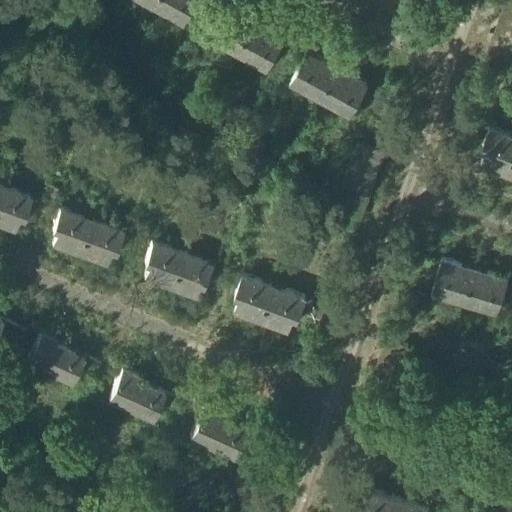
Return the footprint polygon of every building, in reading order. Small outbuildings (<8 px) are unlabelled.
[(156,0),(155,3),(185,20),(195,0),(156,0)] [(511,1),(509,0),(506,0),(489,50),(510,58),(511,58),(511,1)] [(223,2),(207,32),(237,49),(252,23),(241,17),(243,13),(223,2)] [(263,29),(252,23),(237,49),(267,66),(284,36),(265,25),(263,29)] [(325,59),(307,49),(290,79),(320,95),(334,70),(323,63),(325,59)] [(510,58),(489,50),(485,62),(506,69),(510,58)] [(334,70),(320,95),(350,112),(366,82),(349,73),(347,77),(334,70)] [(511,160),(511,133),(490,125),(482,144),(486,146),(481,160),(508,170),(511,160)] [(358,141),(335,208),(339,209),(359,216),(360,217),(383,150),(358,141)] [(30,193),(0,181),(0,218),(13,223),(18,211),(22,213),(30,193)] [(46,181),(35,212),(45,216),(57,185),(46,181)] [(90,215),(58,203),(50,223),(55,225),(50,238),(78,248),(90,215)] [(359,216),(339,209),(335,219),(355,226),(359,216)] [(122,227),(90,215),(78,248),(105,258),(109,246),(114,247),(122,227)] [(137,216),(126,247),(137,251),(148,220),(137,216)] [(182,249),(150,238),(143,257),(147,259),(143,272),(170,282),(182,249)] [(214,261),(182,249),(170,282),(197,292),(202,280),(207,281),(214,261)] [(230,250),(218,280),(229,285),(241,254),(230,250)] [(461,261),(441,255),(432,289),(465,298),(473,269),(460,266),(461,261)] [(486,273),(473,269),(465,298),(498,308),(507,274),(488,269),(486,273)] [(274,283),(242,272),(235,292),(239,293),(234,305),(262,316),(274,283)] [(511,280),(503,311),(511,313),(511,280)] [(306,295),(274,283),(262,316),(289,326),(294,314),(298,315),(306,295)] [(31,323),(21,319),(12,339),(21,343),(31,323)] [(83,352),(54,339),(56,334),(39,327),(26,358),(70,378),(83,352)] [(412,334),(391,327),(387,337),(409,344),(412,334)] [(409,344),(387,337),(375,372),(400,381),(412,346),(409,344)] [(102,355),(93,375),(103,380),(112,360),(102,355)] [(163,389),(135,377),(137,371),(121,364),(107,394),(152,415),(163,389)] [(396,392),(371,384),(359,418),(384,427),(396,392)] [(183,391),(174,411),(185,416),(193,396),(183,391)] [(218,408),(201,400),(188,431),(234,451),(244,426),(215,414),(218,408)] [(390,511),(395,492),(362,484),(357,504),(363,505),(361,511),(390,511)] [(441,485),(434,511),(447,511),(453,489),(441,485)] [(425,511),(428,500),(395,492),(390,511),(425,511)]
